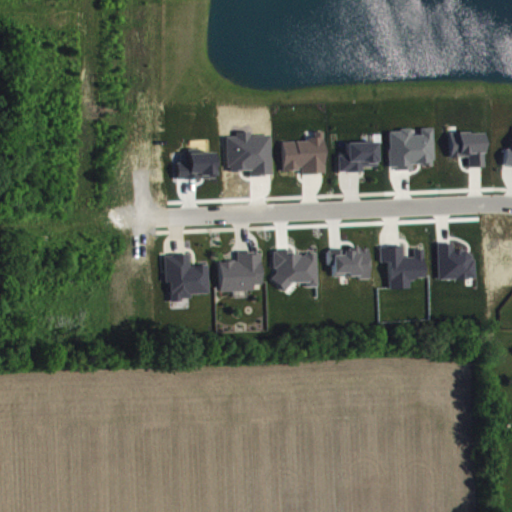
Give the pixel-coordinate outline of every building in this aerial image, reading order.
[(326,181),(324,139),(314,139),(315,147),(283,148),(284,178),(302,177),(303,182),(326,181)] [(340,179),(364,179),(364,174),(378,173),(378,149),(347,150),(348,162),(339,162),(340,179)] [(370,256),(329,257),(329,272),(334,272),(335,283),(361,283),(361,286),(371,286),(370,256)] [(318,261),(294,261),(294,257),(275,258),(276,292),(308,291),(308,294),(318,293),(318,261)] [(263,292),(262,260),(238,260),(238,268),(220,268),(221,298),(255,297),(254,292),(263,292)] [(209,272),(190,273),(190,261),(165,262),(166,289),(170,289),(171,308),(192,307),(192,301),(209,300),(209,272)]
